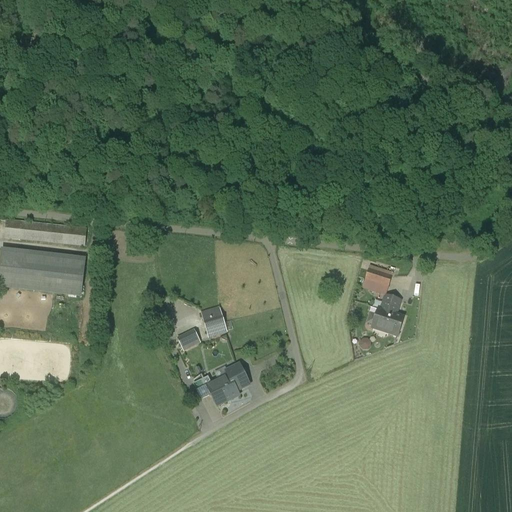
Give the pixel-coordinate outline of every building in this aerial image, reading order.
[(20,223),(6,222),(4,240),(18,241),(20,223)] [(87,230),(20,223),(18,241),(85,248),(87,230)] [(84,261),(3,252),(0,278),(0,287),(80,297),(84,261)] [(391,278),(369,271),(366,280),(377,284),(388,287),(391,278)] [(388,287),(377,284),(376,290),(377,290),(377,293),(386,296),(388,287)] [(401,302),(385,296),(380,311),(379,310),(376,317),(371,315),(368,324),(373,326),(372,329),(397,338),(404,318),(396,316),(401,302)] [(219,309),(201,314),(209,338),(227,333),(222,317),(219,309)] [(164,311),(143,321),(150,334),(170,324),(164,311)] [(192,333),(178,340),(183,351),(197,344),(197,343),(199,342),(197,337),(194,338),(192,333)] [(208,387),(207,388),(211,396),(217,407),(239,397),(229,377),(208,387)] [(204,380),(193,385),(201,401),(211,396),(207,388),(208,387),(204,380)]
